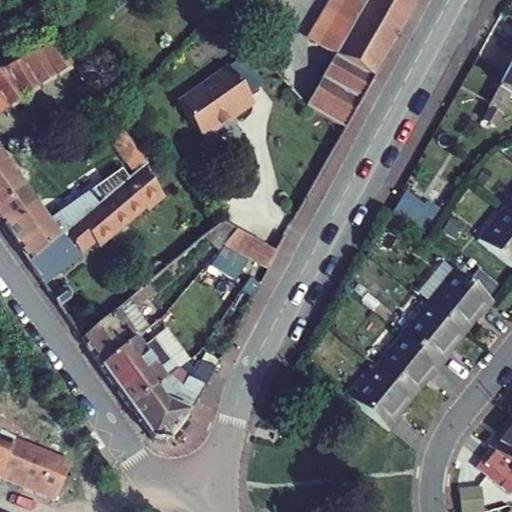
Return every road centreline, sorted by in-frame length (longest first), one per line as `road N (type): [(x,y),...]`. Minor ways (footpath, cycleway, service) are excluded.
road 1 (residential): [(218,492),(224,433),(251,362),(448,0)]
road 2 (tertiary): [(0,268),(133,458),(154,475),(218,492)]
road 3 (residential): [(431,511),(439,448),(511,352)]
